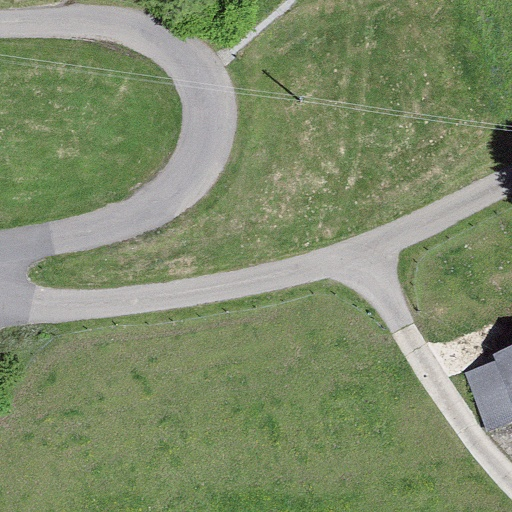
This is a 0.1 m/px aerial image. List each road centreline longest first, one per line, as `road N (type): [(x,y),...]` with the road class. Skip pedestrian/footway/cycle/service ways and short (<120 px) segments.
road 1 (unclassified): [(0,295),(66,305),(261,278),(368,253),(511,184)]
road 2 (unclassified): [(0,254),(97,230),(154,205),(193,171),(210,127),(201,78),(158,38),(121,26),(0,23)]
road 3 (track): [(368,253),(411,344),(511,485)]
